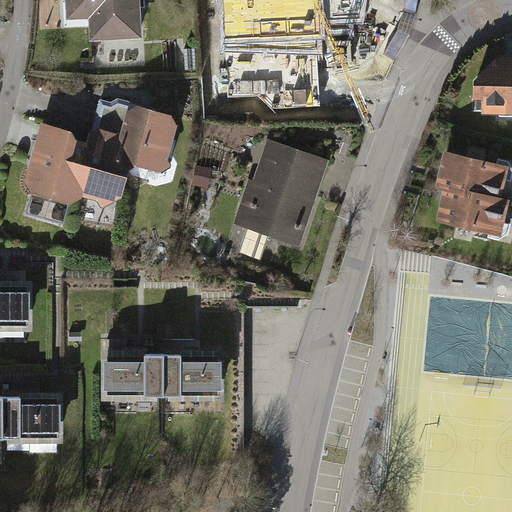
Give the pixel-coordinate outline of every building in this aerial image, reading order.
[(140,0),(65,0),(67,19),(89,17),(90,39),(143,36),(140,0)] [(223,0),(226,41),(323,37),(323,29),(350,28),(349,18),(360,17),(362,0),(223,0)] [(500,115),(511,114),(511,62),(509,66),(499,59),(475,81),(476,96),(483,95),(483,111),(500,110),(500,115)] [(40,117),(24,180),(31,191),(72,202),(83,194),(97,198),(101,204),(104,205),(122,194),(128,164),(137,161),(161,168),(171,164),(172,162),(169,156),(178,122),(172,112),(137,102),(128,108),(120,132),(98,125),(89,130),(87,139),(78,136),(72,125),(40,117)] [(250,207),(256,209),(251,223),(248,222),(238,253),(260,260),(270,229),(296,237),(320,162),(270,146),(250,207)] [(444,178),(451,180),(510,192),(511,182),(511,159),(451,147),(444,178)] [(511,192),(510,192),(451,180),(443,215),(511,228),(511,192)] [(27,284),(0,284),(0,324),(27,324),(27,284)] [(106,394),(162,394),(162,354),(127,353),(127,339),(107,339),(106,394)] [(218,354),(162,354),(162,394),(218,394),(218,354)] [(57,396),(2,397),(2,437),(57,436),(57,396)]
